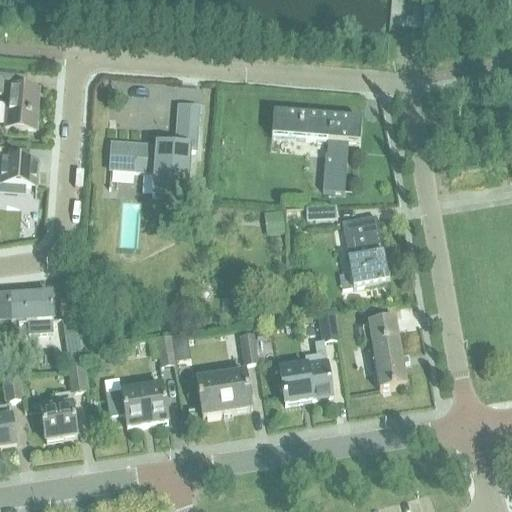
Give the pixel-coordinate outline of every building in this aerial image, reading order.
[(4,131),(35,134),(39,92),(26,91),(27,79),(0,76),(0,97),(7,98),(4,131)] [(195,155),(199,112),(183,111),(181,136),(178,136),(176,151),(157,150),(157,155),(154,154),(143,148),(140,152),(112,149),(110,174),(153,178),(151,199),(177,201),(187,198),(191,155),(195,155)] [(325,158),(322,195),(345,197),(348,160),(343,160),(344,146),(359,147),(361,124),(274,117),(273,141),(328,145),(327,158),(325,158)] [(0,152),(0,196),(24,198),(25,190),(36,191),(38,167),(25,166),(26,154),(0,152)] [(307,212),(307,225),(337,224),(336,211),(307,212)] [(264,216),(266,239),(284,237),(282,214),(264,216)] [(348,265),(353,292),(389,286),(384,257),(382,258),(376,221),(343,227),(350,264),(348,265)] [(8,303),(10,329),(11,329),(11,343),(19,343),(18,328),(28,328),(28,339),(53,337),(52,326),(51,300),(8,303)] [(0,329),(10,329),(8,303),(0,303),(0,329)] [(305,361),(306,370),(279,373),(284,409),(311,405),(311,404),(331,401),(323,348),(337,345),(333,318),(318,320),(322,347),(314,348),(316,359),(305,361)] [(395,323),(368,328),(368,331),(359,333),(361,349),(372,347),(380,395),(406,391),(403,369),(409,368),(408,360),(402,361),(395,323)] [(70,372),(70,373),(83,371),(78,339),(66,341),(71,371),(70,372)] [(239,343),(243,369),(257,367),(253,340),(239,343)] [(157,344),(161,371),(174,369),(170,342),(157,344)] [(83,371),(70,373),(74,396),(86,395),(83,371)] [(199,406),(201,422),(250,415),(245,379),(243,378),(241,375),(229,377),(229,380),(196,385),(198,400),(196,401),(197,406),(199,406)] [(4,382),(8,407),(24,404),(20,380),(4,382)] [(125,420),(127,432),(167,426),(161,391),(107,399),(110,422),(125,420)] [(62,442),(77,440),(70,396),(54,398),(56,411),(40,414),(45,444),(46,444),(47,446),(61,444),(62,442)] [(0,451),(15,449),(11,424),(10,423),(8,410),(0,411),(0,451)]
